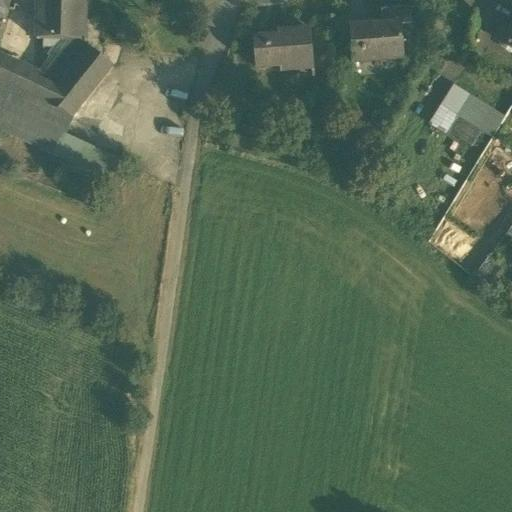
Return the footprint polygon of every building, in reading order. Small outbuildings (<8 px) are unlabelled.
[(0,0),(0,5),(7,8),(9,8),(11,0),(0,0)] [(67,41),(84,42),(84,39),(85,0),(38,0),(38,40),(52,40),(67,41)] [(384,25),(384,27),(402,25),(402,26),(412,25),(410,8),(381,10),(382,25),(384,25)] [(375,54),(376,63),(404,61),(402,26),(402,25),(384,27),(375,27),(375,26),(350,28),(352,56),(375,54)] [(502,44),(511,50),(511,28),(510,31),(503,27),(496,39),(503,44),(502,44)] [(254,39),(256,69),(283,67),(283,63),(312,61),(310,31),(278,33),(279,37),(254,39)] [(4,63),(0,71),(0,84),(71,118),(113,67),(92,51),(84,39),(84,42),(67,41),(39,80),(4,63)] [(352,65),(376,63),(375,54),(352,56),(352,65)] [(283,63),(283,67),(284,80),(314,78),(312,61),(283,63)] [(62,137),(71,118),(0,84),(0,130),(53,156),(62,137)] [(458,118),(469,98),(454,88),(441,108),(458,118)] [(458,119),(469,102),(469,98),(458,118),(457,120),(481,134),(482,133),(458,119)] [(469,98),(469,102),(493,116),(482,133),(481,134),(492,141),(506,119),(469,98)] [(469,102),(458,119),(482,133),(493,116),(469,102)] [(457,120),(458,118),(441,108),(429,128),(446,138),(447,135),(457,120)] [(391,123),(376,114),(365,130),(380,140),(391,123)] [(457,120),(447,135),(472,150),(481,134),(457,120)] [(62,137),(53,156),(108,182),(117,163),(62,137)] [(489,262),(474,282),(487,292),(503,273),(489,262)]
